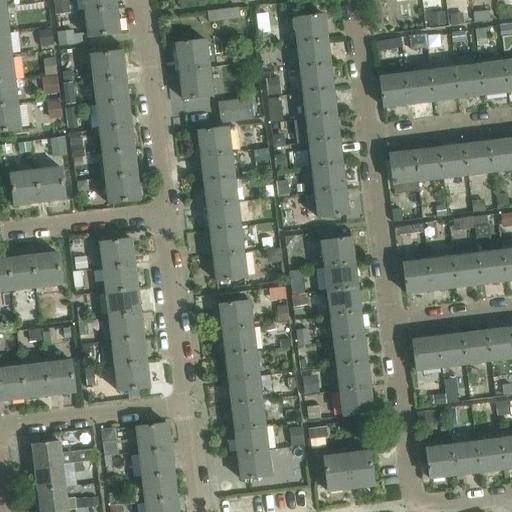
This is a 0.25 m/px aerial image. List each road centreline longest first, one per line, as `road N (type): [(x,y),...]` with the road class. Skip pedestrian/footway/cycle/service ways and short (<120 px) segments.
road 1 (residential): [(162,214),(134,0)]
road 2 (residential): [(183,408),(162,214)]
road 3 (residential): [(389,323),(366,137)]
road 4 (residential): [(414,508),(389,323)]
road 5 (residential): [(0,427),(183,408)]
road 6 (residential): [(0,237),(162,214)]
road 7 (residential): [(366,137),(511,119)]
road 8 (residential): [(366,137),(349,0)]
road 9 (residential): [(389,323),(511,308)]
